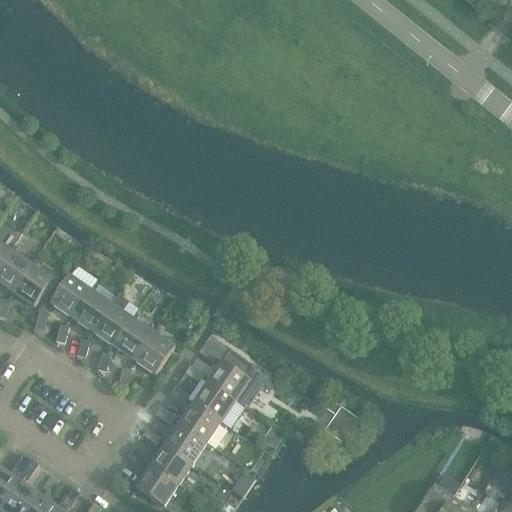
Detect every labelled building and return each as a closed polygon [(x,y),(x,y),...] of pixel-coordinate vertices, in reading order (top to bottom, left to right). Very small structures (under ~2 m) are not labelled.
[(0,266),(10,253),(10,252),(0,245),(0,266)] [(10,253),(0,266),(0,285),(12,294),(31,267),(12,254),(16,248),(13,247),(10,252),(10,253)] [(31,267),(12,294),(33,308),(51,281),(33,269),(37,263),(34,261),(31,267)] [(50,305),(71,320),(90,293),(90,292),(69,278),(50,305)] [(90,293),(71,320),(92,334),(111,307),(110,307),(92,294),(96,289),(93,287),(90,292),(90,293)] [(111,307),(92,334),(113,348),(131,321),(121,314),(128,304),(117,297),(110,307),(111,307)] [(9,303),(0,301),(0,303),(0,318),(5,320),(9,303)] [(47,315),(39,313),(35,329),(43,331),(47,315)] [(131,321),(113,348),(133,362),(152,335),(134,323),(138,317),(135,315),(131,321)] [(68,329),(60,327),(55,343),(64,345),(68,329)] [(152,335),(133,362),(155,377),(173,350),(155,337),(159,331),(156,329),(152,335)] [(220,364),(206,384),(234,403),(246,410),(268,379),(210,339),(204,347),(199,354),(213,364),(215,360),(220,364)] [(89,344),(81,341),(76,357),(85,360),(89,344)] [(98,372),(106,374),(110,358),(102,356),(98,372)] [(203,377),(189,368),(184,375),(198,385),(203,377)] [(131,372),(122,370),(118,386),(127,388),(131,372)] [(206,384),(192,405),(219,424),(231,432),(246,410),(234,403),(206,384)] [(189,398),(175,388),(170,395),(184,405),(189,398)] [(192,405),(177,426),(205,445),(219,424),(192,405)] [(175,419),(161,409),(156,416),(170,426),(175,419)] [(335,418),(324,433),(342,445),(357,422),(340,410),(335,418)] [(163,447),(197,470),(198,470),(191,465),(205,445),(177,426),(163,447)] [(160,440),(146,430),(141,437),(155,447),(160,440)] [(163,447),(149,467),(177,486),(189,468),(196,473),(197,470),(163,447)] [(147,461),(133,451),(128,458),(142,468),(147,461)] [(0,511),(1,511),(19,485),(20,486),(25,479),(28,482),(38,468),(23,458),(9,478),(0,471),(0,511)] [(162,508),(177,486),(149,467),(134,489),(162,508)] [(49,496),(59,482),(52,477),(42,490),(49,496)] [(442,511),(452,498),(436,488),(441,481),(439,479),(434,486),(433,486),(415,511),(442,511)] [(1,511),(0,511),(31,511),(40,499),(20,486),(19,485),(1,511)] [(71,510),(80,496),(72,491),(63,505),(71,510)] [(452,498),(442,511),(469,511),(475,503),(474,503),(470,510),(452,498)] [(58,511),(40,499),(31,511),(58,511)] [(475,503),(469,511),(473,511),(477,504),(475,503)]
